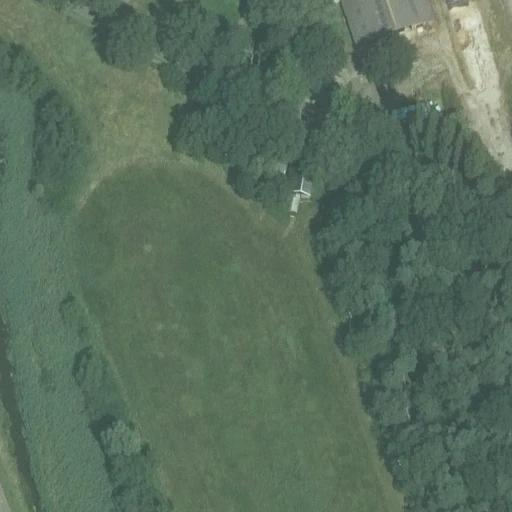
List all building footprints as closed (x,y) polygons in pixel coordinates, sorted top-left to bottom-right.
[(340,0),(357,48),(433,23),(425,0),(340,0)] [(477,49),(492,44),(482,18),(468,23),(477,49)] [(215,55),(222,43),(211,37),(204,49),(215,55)] [(243,64),(248,54),(241,50),(236,61),(243,64)] [(282,179),(286,158),(274,156),(269,176),(282,179)] [(310,198),(316,161),(291,157),(285,195),(310,198)]
